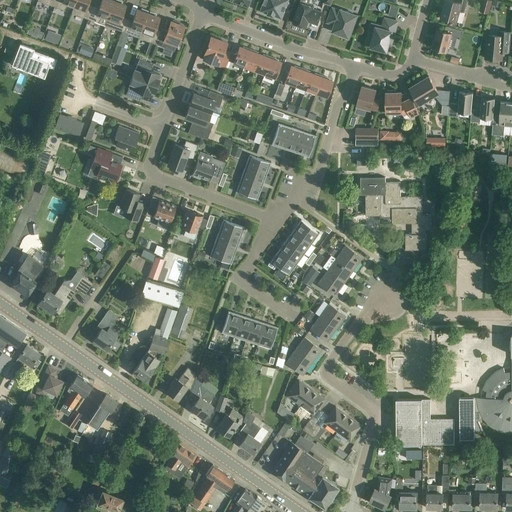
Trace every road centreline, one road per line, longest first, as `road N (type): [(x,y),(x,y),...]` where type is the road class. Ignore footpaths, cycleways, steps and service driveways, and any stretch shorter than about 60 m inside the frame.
road 1 (primary): [(299,511),(0,303)]
road 2 (residential): [(277,220),(155,176),(148,163),(202,12)]
road 3 (residential): [(359,319),(327,370),(377,413),(350,509)]
road 4 (residential): [(277,220),(319,176),(355,66)]
road 5 (residential): [(202,12),(355,66)]
road 6 (residential): [(295,321),(238,279),(277,220)]
road 7 (residential): [(359,319),(400,309),(401,290),(383,286),(361,316)]
